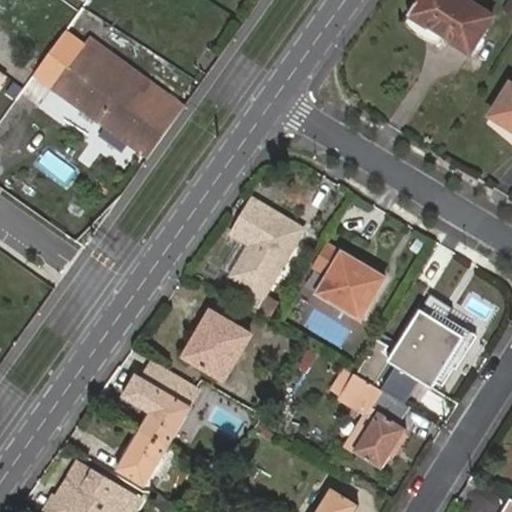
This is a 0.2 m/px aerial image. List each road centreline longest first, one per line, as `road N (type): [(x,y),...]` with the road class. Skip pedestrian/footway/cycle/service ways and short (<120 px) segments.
road 1 (residential): [(511,246),(275,97)]
road 2 (tertiary): [(125,307),(275,97)]
road 3 (tertiary): [(0,485),(125,307)]
road 4 (residential): [(418,511),(511,365)]
road 5 (residential): [(125,307),(0,216)]
